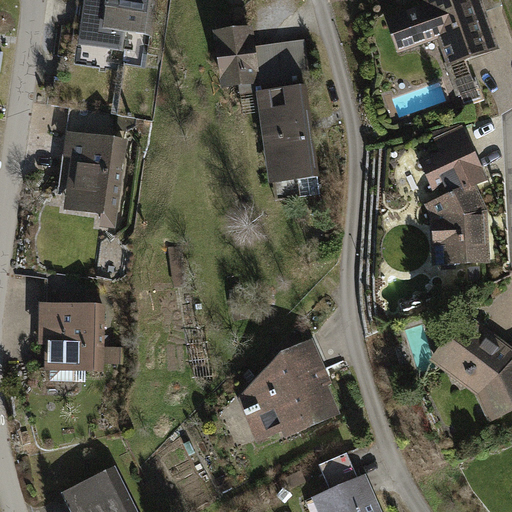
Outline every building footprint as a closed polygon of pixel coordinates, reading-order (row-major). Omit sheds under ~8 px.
[(143,37),(146,0),(82,0),(78,49),(122,53),(124,36),(143,37)] [(496,55),(476,0),(436,0),(380,20),(394,60),(430,47),(440,75),(496,55)] [(249,33),(210,37),(216,92),(255,88),(249,33)] [(296,93),(254,98),(266,188),(308,182),(296,93)] [(117,218),(126,143),(67,136),(58,211),(117,218)] [(422,209),(428,271),(488,268),(488,217),(474,188),(446,196),(422,209)] [(91,309),(33,308),(32,372),(90,373),(91,309)] [(511,352),(508,354),(477,326),(456,351),(446,343),(424,375),(461,401),(474,433),(511,416),(511,352)] [(333,388),(310,341),(277,357),(232,403),(255,450),(335,417),(325,390),(333,388)] [(138,511),(117,466),(58,494),(66,511),(138,511)] [(378,511),(364,479),(306,505),(309,511),(378,511)]
